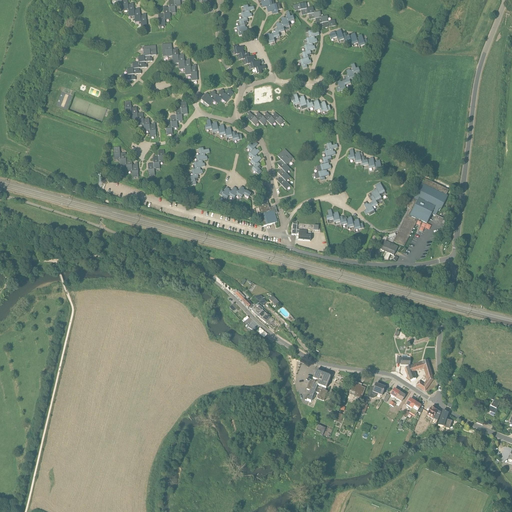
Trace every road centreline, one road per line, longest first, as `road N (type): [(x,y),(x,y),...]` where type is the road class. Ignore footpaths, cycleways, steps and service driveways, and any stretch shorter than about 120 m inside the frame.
road 1 (residential): [(435,402),(394,376),(309,359),(185,261),(0,198)]
road 2 (unclassified): [(435,402),(474,88),(505,0)]
road 3 (track): [(25,511),(72,309),(65,290)]
